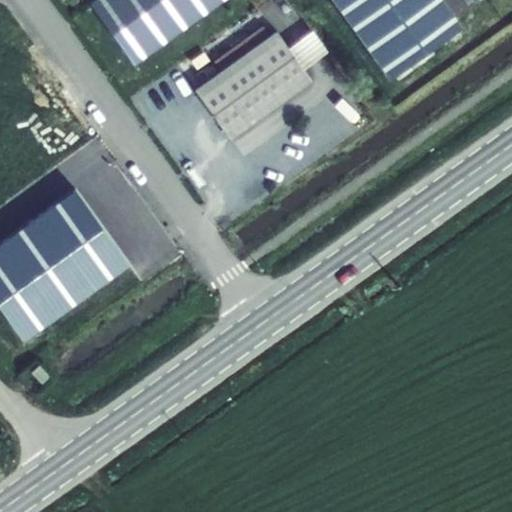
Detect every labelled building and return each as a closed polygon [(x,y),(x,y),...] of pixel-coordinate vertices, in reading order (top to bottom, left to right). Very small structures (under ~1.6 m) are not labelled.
[(224,0),(96,0),(92,3),(136,64),(224,0)] [(444,0),(335,0),(392,77),(463,25),(444,0)] [(279,30),(197,89),(233,138),(314,79),(279,30)] [(75,187),(0,241),(0,310),(20,340),(128,261),(75,187)] [(31,372),(41,383),(49,376),(39,365),(31,372)]
